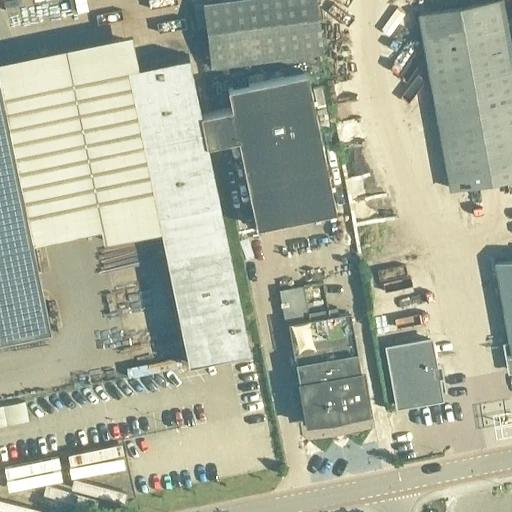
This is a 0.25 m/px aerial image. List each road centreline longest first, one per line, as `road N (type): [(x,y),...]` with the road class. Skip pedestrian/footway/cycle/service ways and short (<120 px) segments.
road 1 (unclassified): [(387,486),(511,462)]
road 2 (unclassified): [(265,511),(387,486)]
